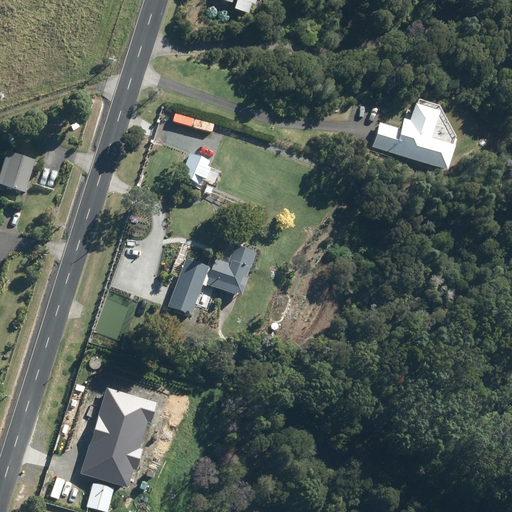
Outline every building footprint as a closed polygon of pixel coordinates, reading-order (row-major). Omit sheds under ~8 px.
[(211,0),(227,5),(228,0),(231,0),(233,0),(229,11),(244,16),(247,6),(250,8),(252,0),(211,0)] [(424,140),(433,112),(409,105),(404,120),(399,119),(395,131),(377,125),(370,147),(440,168),(447,147),(424,140)] [(38,162),(10,152),(0,182),(0,185),(27,194),(38,162)] [(198,180),(202,169),(201,168),(204,162),(185,154),(176,178),(195,185),(197,179),(198,180)] [(245,269),(251,253),(230,245),(224,264),(207,257),(202,267),(182,259),(163,307),(186,316),(198,285),(202,287),(202,285),(229,296),(230,294),(234,296),(237,286),(233,285),(237,277),(239,278),(243,268),(245,269)] [(98,511),(103,511),(110,489),(89,484),(82,508),(98,511)]
